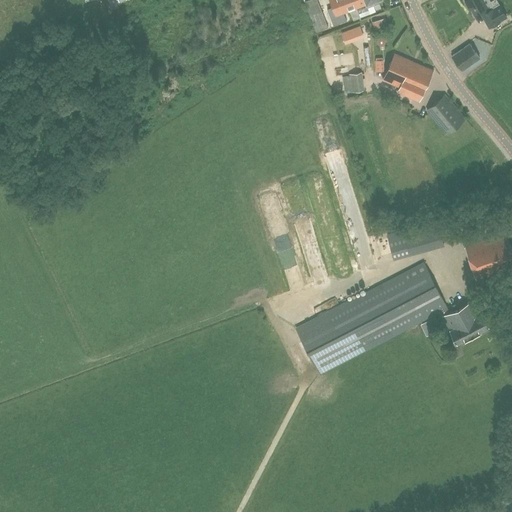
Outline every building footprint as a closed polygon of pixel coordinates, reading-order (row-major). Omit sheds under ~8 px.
[(121,2),(119,0),(108,0),(111,11),(121,2)] [(343,12),(349,10),(353,20),(360,17),(356,7),(366,3),(364,0),(329,0),(333,7),(329,9),(335,24),(346,19),(343,12)] [(488,28),(497,23),(483,0),(467,0),(464,2),(469,10),(471,9),(476,19),(481,16),(488,28)] [(327,26),(321,9),(309,14),(316,31),(327,26)] [(375,32),(384,30),(382,19),(373,21),(375,32)] [(347,67),(359,64),(348,27),(342,29),(343,33),(334,36),(333,31),(317,36),(326,66),(345,61),(347,67)] [(460,50),(470,64),(479,58),(469,44),(460,50)] [(470,64),(460,50),(451,56),(462,70),(470,64)] [(382,79),(399,87),(397,92),(419,101),(433,70),(394,53),(382,79)] [(385,59),(376,59),(377,70),(385,70),(385,59)] [(351,92),(364,90),(361,72),(348,74),(351,92)] [(447,133),(464,119),(444,95),(427,109),(447,133)] [(353,192),(341,195),(354,240),(366,237),(353,192)] [(463,223),(471,221),(467,210),(460,213),(463,223)] [(321,217),(325,224),(333,220),(329,212),(321,217)] [(387,235),(393,258),(443,244),(437,220),(387,235)] [(502,272),(511,268),(511,249),(506,233),(464,247),(476,280),(483,278),(486,287),(504,280),(502,272)] [(480,314),(473,300),(449,313),(423,263),(365,293),(331,310),(299,326),(323,372),(355,356),(355,355),(388,338),(443,310),(447,317),(444,319),(449,329),(449,330),(456,343),(488,327),(481,314),(480,314)] [(423,330),(432,325),(438,322),(435,317),(420,325),(423,330)]
